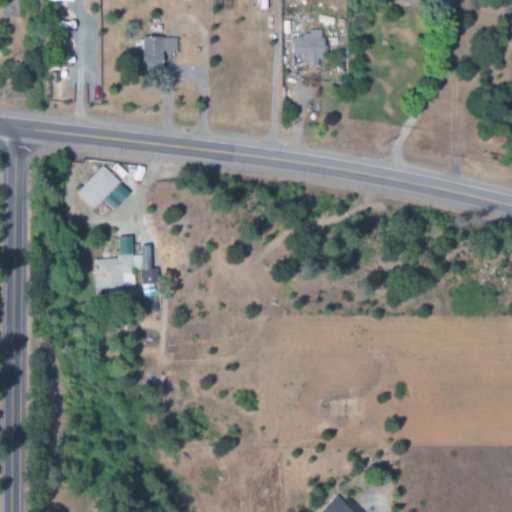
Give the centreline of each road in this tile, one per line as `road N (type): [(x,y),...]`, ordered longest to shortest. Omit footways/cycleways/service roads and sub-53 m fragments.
road 1 (tertiary): [(0,125),(292,163),(511,207)]
road 2 (residential): [(7,511),(15,127)]
